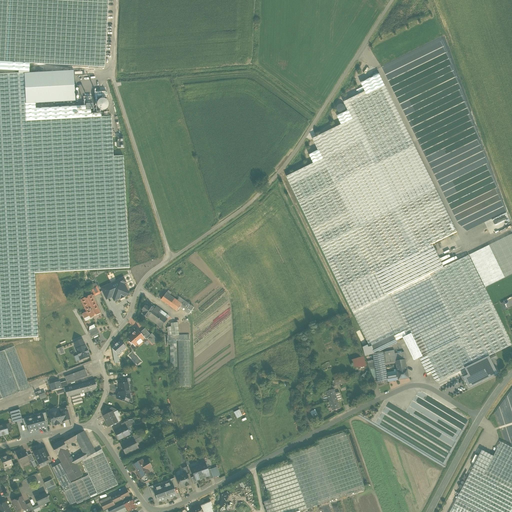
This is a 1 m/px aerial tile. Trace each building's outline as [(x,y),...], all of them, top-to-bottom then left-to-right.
[(0,0),(0,70),(19,71),(18,73),(24,73),(24,74),(29,73),(29,64),(104,68),(107,0),(0,0)] [(29,73),(24,74),(26,104),(35,103),(75,101),(74,71),(29,73)] [(85,110),(85,106),(35,109),(35,103),(26,104),(24,74),(24,73),(18,73),(0,74),(0,339),(38,338),(34,274),(129,269),(123,156),(113,156),(111,117),(101,117),(101,113),(91,114),(90,110),(85,110)] [(313,164),(286,177),(343,288),(377,271),(431,244),(458,231),(380,74),(361,83),(365,92),(344,102),(347,111),(337,116),(341,125),(313,139),(318,151),(309,155),(313,164)] [(101,99),(100,100),(99,100),(98,101),(97,102),(97,104),(96,105),(97,106),(97,107),(98,109),(99,109),(100,110),(101,111),(102,111),(104,111),(105,110),(106,109),(107,108),(108,107),(108,106),(108,105),(108,103),(108,102),(107,101),(106,100),(105,99),(104,99),(102,99),(101,99)] [(403,110),(412,127),(418,124),(416,122),(415,124),(414,125),(411,120),(417,117),(417,112),(423,116),(427,112),(425,112),(428,108),(429,109),(429,117),(432,113),(436,115),(438,114),(438,110),(435,108),(446,103),(414,104),(415,115),(417,116),(413,118),(409,115),(411,115),(413,112),(411,112),(410,109),(403,110)] [(474,229),(471,231),(476,238),(482,235),(479,231),(481,230),(478,226),(476,228),(477,230),(475,231),(474,229)] [(469,255),(484,288),(511,275),(511,236),(511,235),(469,255)] [(431,244),(377,271),(387,295),(392,293),(393,292),(428,275),(429,274),(430,275),(442,268),(431,244)] [(442,268),(430,275),(441,297),(461,338),(423,356),(423,357),(419,358),(427,374),(431,373),(435,381),(437,382),(465,368),(489,356),(511,345),(508,336),(484,288),(469,255),(442,268)] [(353,312),(387,295),(377,271),(343,288),(353,312)] [(393,292),(392,293),(403,316),(441,297),(430,275),(429,274),(428,275),(393,292)] [(125,282),(123,278),(120,280),(120,282),(117,283),(118,286),(113,288),(112,286),(108,287),(108,288),(112,297),(114,301),(120,298),(121,299),(121,298),(120,297),(122,296),(123,298),(123,297),(128,294),(123,283),(125,282)] [(120,280),(107,286),(108,287),(112,286),(113,288),(118,286),(117,283),(120,282),(120,280)] [(94,287),(92,285),(87,288),(88,290),(91,289),(94,296),(100,293),(97,286),(94,287)] [(108,288),(108,287),(107,286),(101,288),(106,299),(112,297),(108,288)] [(181,304),(166,293),(161,300),(177,311),(179,307),(182,304),(181,304)] [(387,295),(353,312),(370,347),(371,346),(394,335),(396,341),(403,338),(412,333),(403,316),(392,293),(387,295)] [(91,295),(80,300),(86,312),(97,306),(91,295)] [(441,297),(403,316),(412,333),(423,356),(461,338),(441,297)] [(184,301),(181,304),(182,304),(179,307),(185,312),(190,305),(184,301)] [(154,309),(148,305),(146,307),(145,306),(142,310),(143,311),(141,314),(147,318),(154,309)] [(97,306),(86,312),(82,314),(84,318),(88,316),(90,319),(100,313),(97,306)] [(154,309),(147,318),(161,328),(167,319),(158,313),(161,310),(156,306),(154,309)] [(177,322),(170,323),(171,327),(172,336),(179,335),(177,322)] [(89,331),(88,331),(91,337),(99,333),(96,328),(95,328),(89,331)] [(145,328),(140,333),(144,338),(146,339),(151,335),(145,328)] [(137,330),(134,332),(132,334),(127,338),(130,341),(129,342),(131,345),(132,344),(135,346),(137,344),(138,345),(143,342),(142,340),(144,338),(140,333),(137,330)] [(412,333),(403,338),(414,361),(419,358),(423,357),(423,356),(412,333)] [(168,336),(167,336),(167,344),(169,344),(169,345),(169,341),(176,341),(177,341),(189,341),(189,335),(179,335),(172,336),(168,336)] [(394,335),(371,346),(374,354),(397,343),(396,341),(394,335)] [(74,343),(76,349),(85,346),(82,339),(74,343)] [(189,341),(177,341),(179,387),(190,386),(189,341)] [(76,350),(80,360),(89,357),(88,353),(87,350),(85,346),(76,349),(76,350)] [(367,348),(363,349),(365,356),(373,354),(374,354),(371,346),(370,347),(367,348)] [(0,351),(0,398),(29,388),(14,347),(0,351)] [(394,350),(383,352),(385,365),(396,363),(396,361),(395,354),(394,350)] [(376,373),(386,372),(385,365),(383,352),(374,354),(373,354),(374,360),(374,363),(375,369),(376,373)] [(398,353),(395,354),(396,361),(405,360),(404,352),(398,353)] [(363,356),(351,360),(354,369),(366,365),(363,356)] [(498,374),(489,356),(465,368),(468,375),(463,377),(469,388),(498,374)] [(396,361),(396,363),(397,372),(407,370),(405,360),(396,361)] [(407,370),(397,372),(398,375),(399,380),(409,378),(407,370)] [(82,371),(74,374),(77,380),(84,377),(82,371)] [(386,372),(376,373),(377,378),(378,384),(388,382),(387,377),(386,372)] [(74,374),(65,377),(67,382),(67,384),(77,380),(74,374)] [(94,380),(82,384),(78,385),(81,393),(97,389),(94,380)] [(60,382),(50,385),(51,391),(61,388),(61,387),(60,384),(60,382)] [(127,383),(119,384),(120,390),(120,393),(120,394),(118,394),(116,399),(128,403),(130,399),(129,395),(129,391),(127,383)] [(78,385),(65,389),(67,397),(71,396),(80,394),(81,393),(78,385)] [(340,408),(334,389),(327,392),(332,411),(340,408)] [(38,393),(14,401),(16,407),(40,399),(38,393)] [(80,394),(71,396),(74,406),(82,403),(80,394)] [(0,412),(16,407),(14,401),(0,405),(0,412)] [(238,409),(233,412),(236,418),(241,415),(238,409)] [(19,410),(10,412),(13,423),(22,420),(19,410)] [(61,411),(48,414),(51,426),(64,423),(61,411)] [(109,413),(103,416),(109,427),(118,422),(113,413),(112,411),(109,413)] [(6,425),(0,426),(0,436),(9,434),(8,431),(6,425)] [(122,428),(114,432),(118,440),(130,434),(129,434),(125,427),(122,428)] [(96,453),(84,431),(74,436),(74,437),(76,440),(83,452),(86,458),(96,453)] [(345,432),(317,441),(319,445),(288,455),(291,463),(261,473),(270,500),(263,502),(266,511),(297,511),(299,511),(364,489),(345,432)] [(73,435),(65,439),(67,444),(70,442),(71,443),(76,440),(74,437),(74,436),(73,435)] [(134,440),(121,446),(125,454),(140,447),(139,447),(137,448),(133,441),(134,440)] [(62,441),(52,447),(56,455),(57,455),(66,449),(67,449),(64,445),(62,441)] [(511,511),(511,447),(501,442),(493,456),(482,450),(472,468),(473,468),(449,511),(511,511)] [(43,448),(34,452),(38,464),(48,460),(43,448)] [(72,459),(66,449),(57,455),(67,473),(66,474),(70,482),(81,476),(75,464),(72,459)] [(86,458),(82,460),(88,475),(71,483),(68,485),(68,486),(62,488),(63,491),(64,492),(70,505),(76,502),(77,504),(118,485),(101,449),(96,453),(86,458)] [(25,452),(19,455),(18,454),(16,455),(20,464),(24,462),(25,463),(29,461),(27,456),(25,452)] [(83,452),(72,459),(75,464),(76,464),(82,460),(86,458),(83,452)] [(8,455),(5,457),(5,456),(1,458),(1,459),(5,467),(5,468),(12,465),(8,455)] [(147,475),(150,473),(149,470),(152,468),(148,461),(144,463),(142,460),(132,465),(135,470),(135,471),(140,479),(147,475)] [(206,463),(198,466),(202,479),(204,478),(204,477),(209,475),(207,470),(207,468),(206,463)] [(190,474),(187,466),(182,468),(184,474),(186,474),(187,476),(190,474)] [(198,466),(191,468),(194,477),(195,480),(201,478),(201,479),(202,479),(198,466)] [(66,474),(57,479),(62,488),(68,486),(68,485),(71,483),(70,482),(66,474)] [(184,474),(176,477),(180,487),(185,486),(186,486),(188,485),(190,484),(187,476),(186,474),(184,474)] [(147,475),(140,479),(143,485),(151,481),(147,475)] [(150,486),(155,502),(175,496),(173,488),(176,487),(173,478),(150,486)] [(47,491),(55,487),(51,479),(43,483),(47,491)] [(126,489),(119,493),(119,494),(122,499),(123,500),(130,496),(126,489)] [(46,493),(35,498),(39,506),(49,501),(46,493)] [(119,494),(111,498),(112,499),(114,503),(122,499),(119,494)] [(101,504),(112,499),(111,498),(111,496),(99,501),(101,504)] [(21,497),(12,501),(14,506),(14,507),(15,509),(16,509),(17,511),(21,511),(25,510),(27,509),(25,505),(21,497)] [(115,505),(114,503),(112,499),(101,504),(103,510),(115,505)] [(126,504),(124,505),(127,510),(127,511),(129,511),(137,508),(133,500),(126,504)] [(125,501),(112,507),(114,511),(115,511),(118,511),(123,511),(127,510),(124,505),(126,504),(125,501)] [(10,511),(6,503),(0,505),(0,511),(10,511)] [(30,503),(25,505),(27,509),(25,510),(25,511),(31,511),(34,511),(30,503)]
